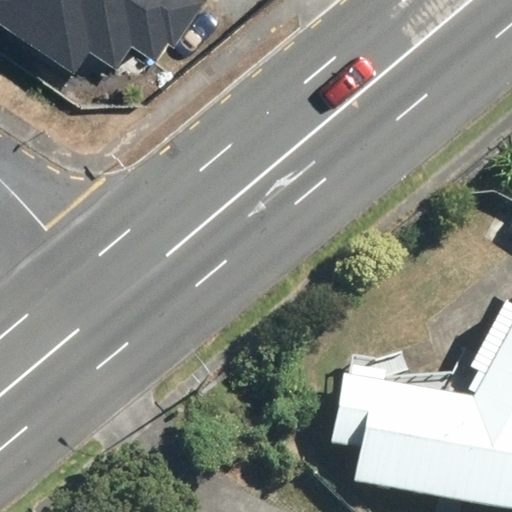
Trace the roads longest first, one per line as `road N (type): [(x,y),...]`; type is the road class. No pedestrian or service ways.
road 1 (primary): [(474,0),(114,301)]
road 2 (residential): [(0,174),(114,301)]
road 3 (primary): [(114,301),(0,397)]
